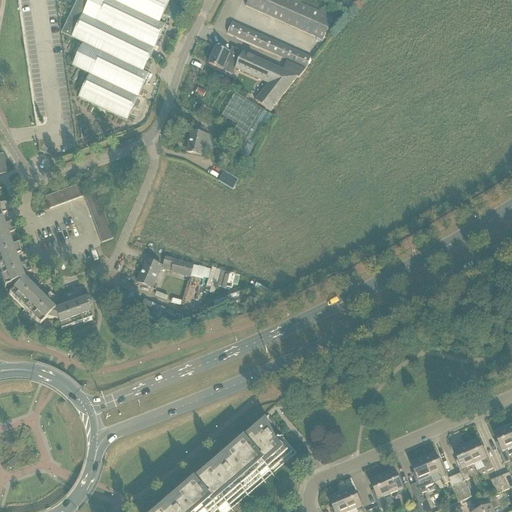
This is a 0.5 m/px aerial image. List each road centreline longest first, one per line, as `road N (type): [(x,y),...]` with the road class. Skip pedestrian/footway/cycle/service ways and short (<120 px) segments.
road 1 (secondary): [(511,207),(348,300),(132,396),(81,406)]
road 2 (secondary): [(95,452),(109,438),(364,328),(511,245)]
road 3 (residential): [(27,176),(23,210),(34,244),(66,283),(113,268),(138,199)]
road 4 (residential): [(311,511),(316,482),(511,397)]
road 5 (residential): [(138,199),(255,236),(296,207)]
road 6 (residential): [(211,0),(153,139)]
road 7 (residential): [(153,139),(43,180),(27,176)]
